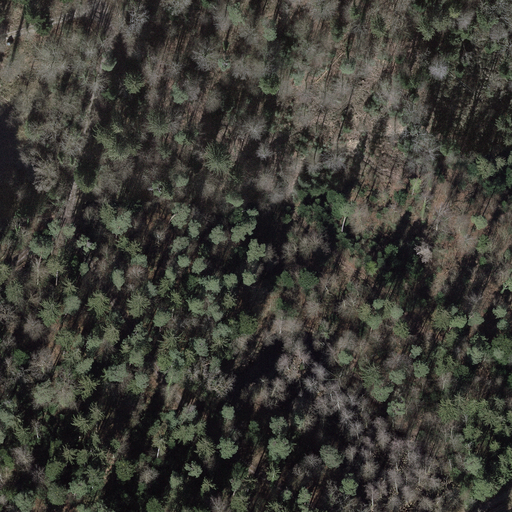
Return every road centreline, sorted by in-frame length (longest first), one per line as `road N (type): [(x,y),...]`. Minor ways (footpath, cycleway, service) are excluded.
road 1 (track): [(322,511),(196,425),(68,225)]
road 2 (track): [(0,274),(68,225),(100,77),(105,4)]
